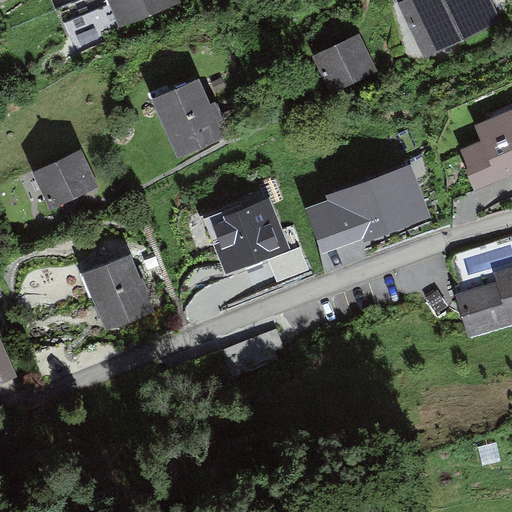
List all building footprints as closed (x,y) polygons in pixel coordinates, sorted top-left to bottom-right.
[(181,0),(106,0),(117,28),(183,2),(181,0)] [(461,32),(445,0),(403,0),(426,48),(461,32)] [(496,16),(488,0),(445,0),(461,32),(496,16)] [(359,42),(317,59),(327,85),(369,69),(359,42)] [(198,72),(151,91),(177,153),(224,134),(198,72)] [(482,136),(459,146),(477,187),(511,171),(511,102),(475,119),(482,136)] [(49,204),(97,183),(81,146),(33,167),(49,204)] [(327,194),(306,202),(322,250),(430,214),(412,159),(325,188),(327,194)] [(201,213),(223,272),(290,246),(267,188),(201,213)] [(130,251),(82,270),(105,327),(153,308),(130,251)] [(454,292),(467,338),(511,325),(511,264),(495,270),(497,280),(454,292)] [(0,337),(0,383),(15,377),(0,337)]
